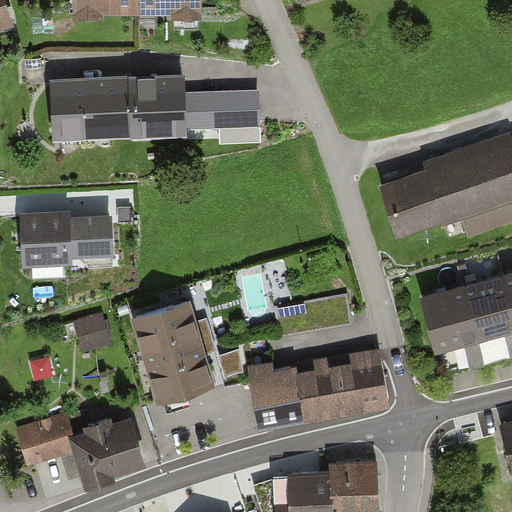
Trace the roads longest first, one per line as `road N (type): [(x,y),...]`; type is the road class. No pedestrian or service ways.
road 1 (residential): [(408,418),(252,452),(82,511)]
road 2 (residential): [(338,168),(397,356),(408,418)]
road 3 (residential): [(265,0),(338,168)]
road 4 (residential): [(338,168),(511,112)]
